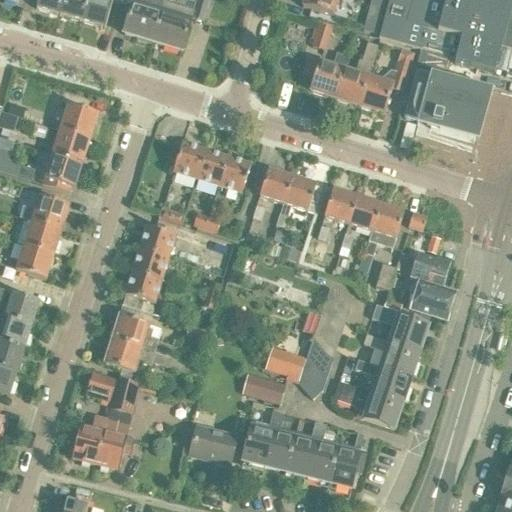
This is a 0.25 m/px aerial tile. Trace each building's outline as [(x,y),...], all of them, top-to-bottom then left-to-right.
[(38,0),(36,11),(60,18),(64,0),(38,0)] [(64,0),(60,18),(82,24),(88,0),(64,0)] [(112,0),(88,0),(82,24),(104,30),(112,3),(112,0)] [(123,36),(153,45),(166,4),(153,0),(126,0),(134,2),(123,36)] [(166,4),(153,45),(181,54),(191,20),(203,24),(209,0),(196,0),(193,12),(166,4)] [(337,0),(304,0),(302,9),(332,18),(337,0)] [(511,7),(511,0),(389,0),(378,41),(420,52),(415,67),(444,75),(449,59),(455,61),(454,66),(494,77),(511,7)] [(364,29),(375,32),(378,22),(367,18),(364,29)] [(312,49),(324,53),(331,30),(319,26),(312,49)] [(333,102),(358,109),(368,79),(378,49),(367,45),(361,64),(358,63),(354,75),(344,72),(333,102)] [(368,79),(358,109),(383,117),(391,92),(403,95),(408,79),(407,79),(414,56),(401,53),(394,74),(392,74),(385,79),(384,84),(368,79)] [(309,94),(333,102),(344,72),(348,59),(336,56),(332,68),(318,64),(307,61),(303,76),(313,80),(309,94)] [(415,74),(403,120),(431,127),(430,133),(478,146),(485,120),(492,94),(415,74)] [(1,113),(7,114),(7,117),(21,121),(24,111),(4,105),(1,113)] [(67,108),(59,133),(89,142),(97,117),(67,108)] [(0,138),(0,142),(13,146),(16,135),(2,131),(0,138)] [(89,142),(59,133),(52,157),(82,167),(89,142)] [(13,146),(0,142),(0,174),(15,180),(19,166),(8,163),(13,146)] [(172,175),(197,182),(206,153),(182,146),(172,175)] [(197,182),(220,190),(229,161),(206,153),(197,182)] [(52,157),(42,188),(68,196),(70,190),(74,191),(82,167),(52,157)] [(229,161),(220,190),(241,196),(250,167),(229,161)] [(259,200),(283,207),(292,180),(267,172),(259,200)] [(292,180),(283,207),(280,217),(288,219),(289,219),(292,210),(307,214),(315,188),(315,187),(292,180)] [(322,190),(315,188),(307,214),(314,216),(314,217),(322,191),(322,190)] [(324,220),(347,227),(356,200),(332,193),(324,220)] [(19,220),(31,224),(61,234),(69,209),(38,199),(34,213),(22,209),(19,220)] [(347,227),(371,235),(380,208),(356,200),(347,227)] [(380,208),(371,235),(364,256),(372,259),(376,247),(392,252),(403,215),(380,208)] [(264,212),(256,209),(252,221),(260,224),(264,212)] [(158,222),(181,229),(184,218),(161,211),(158,222)] [(275,229),(284,231),(288,219),(280,217),(279,216),(275,229)] [(193,228),(204,232),(208,220),(197,217),(193,228)] [(408,230),(422,235),(426,222),(412,218),(408,230)] [(208,220),(204,232),(216,235),(220,224),(208,220)] [(61,234),(31,224),(23,248),(53,258),(61,234)] [(146,229),(139,252),(168,261),(175,238),(146,229)] [(311,260),(323,264),(329,245),(326,244),(329,232),(321,229),(311,260)] [(284,246),(287,234),(276,231),(272,243),(284,246)] [(341,249),(349,252),(353,239),(345,237),(341,249)] [(430,239),(426,254),(435,257),(439,242),(430,239)] [(277,260),(296,266),(296,265),(299,254),(280,248),(280,250),(270,247),(267,256),(267,257),(277,261),(277,260)] [(53,258),(23,248),(15,274),(45,283),(53,258)] [(139,252),(132,275),(161,284),(168,261),(139,252)] [(430,319),(446,324),(455,295),(441,291),(449,267),(417,257),(409,281),(413,282),(407,299),(413,301),(410,313),(430,319)] [(369,306),(376,308),(383,310),(395,271),(382,267),(369,306)] [(228,285),(241,289),(245,276),(232,272),(228,285)] [(161,284),(132,275),(124,298),(154,307),(161,284)] [(209,286),(205,298),(217,301),(220,290),(209,286)] [(0,317),(4,319),(31,328),(39,304),(0,291),(0,317)] [(329,292),(326,302),(340,318),(350,310),(335,294),(329,292)] [(217,301),(205,298),(202,309),(213,313),(217,301)] [(326,302),(321,315),(336,332),(345,324),(340,318),(326,302)] [(393,329),(388,345),(419,356),(428,329),(398,319),(399,316),(383,310),(376,308),(371,322),(393,329)] [(321,315),(316,331),(331,346),(340,338),(336,332),(321,315)] [(0,344),(24,352),(31,328),(4,319),(0,317),(0,344)] [(118,319),(110,344),(171,361),(174,350),(157,345),(161,332),(118,319)] [(185,342),(207,349),(211,337),(189,330),(185,342)] [(316,331),(312,344),(326,360),(336,352),(331,346),(316,331)] [(385,354),(379,370),(411,381),(419,356),(388,345),(366,338),(363,347),(385,354)] [(0,370),(16,375),(24,352),(0,344),(0,370)] [(171,361),(110,344),(103,366),(135,376),(138,365),(151,369),(152,365),(197,380),(200,370),(171,361)] [(312,344),(307,357),(322,374),(331,366),(326,360),(312,344)] [(298,385),(303,372),(305,363),(272,352),(266,372),(287,379),(286,381),(298,385)] [(307,357),(305,363),(303,372),(317,388),(327,380),(322,374),(307,357)] [(376,380),(371,396),(402,406),(411,381),(379,370),(358,363),(354,372),(376,380)] [(16,375),(0,370),(0,395),(9,399),(16,375)] [(303,372),(298,385),(298,386),(312,403),(322,393),(317,388),(303,372)] [(86,398),(112,405),(114,383),(93,376),(86,398)] [(242,397),(279,407),(284,388),(248,378),(242,397)] [(106,428),(96,468),(118,473),(123,456),(130,458),(134,444),(126,442),(126,441),(129,429),(126,428),(129,416),(131,417),(138,389),(117,384),(114,383),(112,405),(107,423),(107,422),(105,428),(106,428)] [(402,406),(371,396),(338,385),(333,402),(354,409),(356,401),(368,405),(362,422),(394,432),(402,406)] [(242,465),(265,471),(278,417),(272,415),(267,434),(251,430),(242,465)] [(265,471),(286,476),(294,441),(278,437),(283,418),(278,417),(265,471)] [(71,461),(96,468),(106,428),(105,428),(107,422),(95,419),(91,432),(79,429),(71,461)] [(286,476),(307,481),(320,427),(314,426),(309,445),(294,441),(286,476)] [(307,481),(328,487),(337,452),(321,448),(326,429),(320,427),(307,481)] [(197,431),(189,460),(228,470),(236,441),(197,431)] [(328,487),(350,492),(363,438),(357,437),(352,456),(337,452),(328,487)] [(508,471),(503,485),(511,488),(511,468),(511,472),(508,471)] [(502,500),(499,509),(508,511),(511,511),(511,488),(503,485),(499,499),(502,500)] [(62,500),(58,511),(91,511),(92,508),(62,500)]
